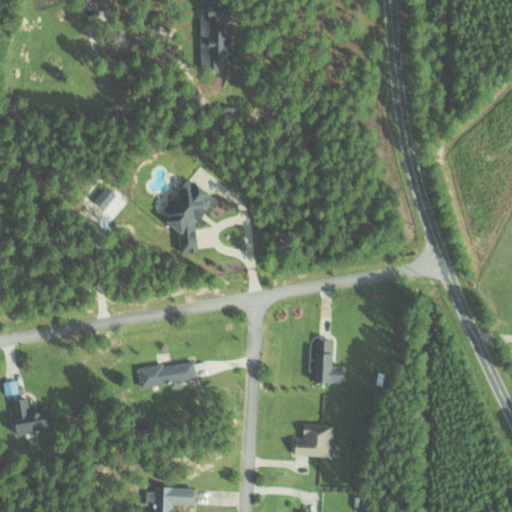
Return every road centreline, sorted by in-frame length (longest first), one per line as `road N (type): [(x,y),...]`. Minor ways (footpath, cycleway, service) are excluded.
road 1 (residential): [(445,261),(0,338)]
road 2 (residential): [(511,408),(419,187),(393,0)]
road 3 (residential): [(256,295),(245,511)]
